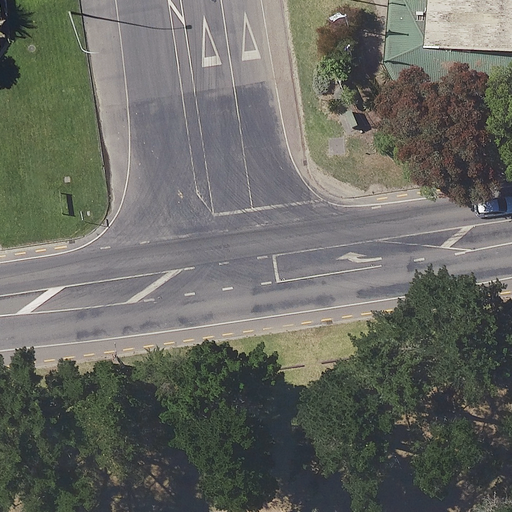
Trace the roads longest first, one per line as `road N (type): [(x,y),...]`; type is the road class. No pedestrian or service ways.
road 1 (trunk): [(511,222),(212,262)]
road 2 (unclassified): [(175,0),(212,262)]
road 3 (trunk): [(212,262),(149,285),(0,307)]
